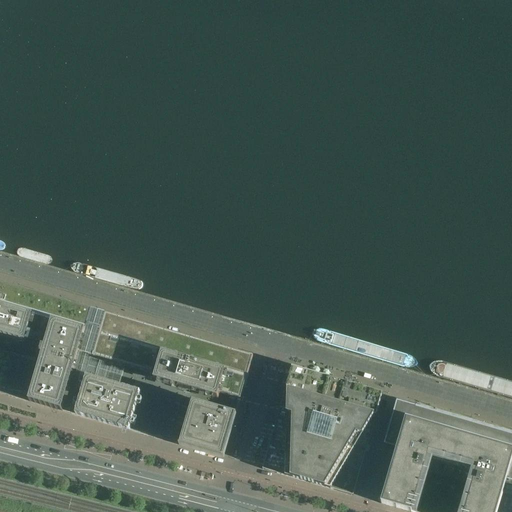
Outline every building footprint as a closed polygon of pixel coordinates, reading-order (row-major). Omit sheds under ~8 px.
[(63,411),(76,363),(92,309),(0,282),(0,335),(26,343),(27,337),(47,343),(43,354),(30,399),(30,402),(63,411)] [(99,311),(92,309),(63,411),(69,413),(76,415),(87,377),(119,387),(125,366),(93,356),(106,314),(99,311)] [(241,400),(253,356),(106,314),(93,356),(125,366),(156,375),(154,380),(218,399),(220,393),(241,400)] [(356,484),(374,422),(375,422),(383,394),(379,393),(344,383),(295,369),(296,369),(292,368),(284,396),(285,396),(280,412),(276,425),(265,463),(264,463),(263,469),(353,496),(357,484),(356,484)] [(130,431),(141,393),(119,387),(87,377),(76,415),(130,431)] [(224,458),(236,415),(193,402),(180,445),(224,458)] [(511,482),(511,435),(397,402),(385,445),(403,450),(399,463),(393,461),(381,504),(409,511),(497,511),(503,493),(497,492),(501,479),(511,482)]
